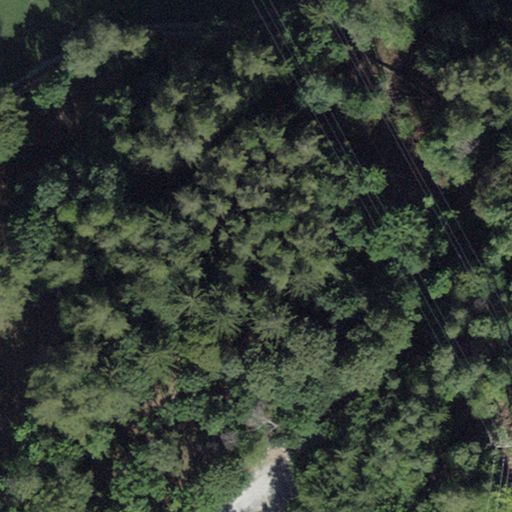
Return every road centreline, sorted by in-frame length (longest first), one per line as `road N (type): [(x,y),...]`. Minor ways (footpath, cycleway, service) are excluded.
road 1 (track): [(326,0),(278,29),(159,37),(90,61),(0,115)]
road 2 (track): [(511,348),(479,356),(268,493)]
